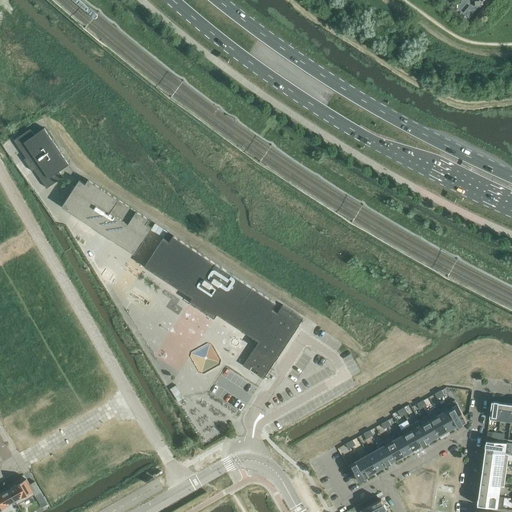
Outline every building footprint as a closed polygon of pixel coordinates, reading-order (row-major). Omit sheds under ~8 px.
[(59,171),(69,164),(44,128),(34,135),(30,129),(14,140),(26,158),(24,159),(33,172),(35,170),(47,188),(63,177),(59,171)] [(79,180),(62,206),(134,254),(151,230),(152,228),(146,224),(149,220),(88,180),(85,184),(79,180)] [(152,228),(151,230),(163,238),(167,232),(155,224),(152,228)] [(163,238),(144,266),(193,298),(190,302),(214,318),(217,314),(259,341),(243,365),(249,370),(251,367),(259,372),(257,375),(263,379),(303,318),(283,305),(277,313),(272,309),(276,303),(238,278),(173,236),(169,242),(163,238)] [(455,400),(445,405),(457,426),(467,421),(455,400)] [(503,402),(502,402),(491,401),(489,418),(500,420),(503,402)] [(511,411),(511,403),(503,402),(500,420),(511,421),(511,411)] [(445,405),(437,410),(448,431),(457,426),(445,405)] [(437,410),(428,415),(439,436),(448,431),(437,410)] [(428,415),(419,420),(430,441),(439,436),(428,415)] [(419,420),(410,425),(421,446),(430,441),(419,420)] [(410,425),(401,430),(403,434),(413,451),(421,446),(410,425)] [(395,439),(394,439),(404,456),(413,451),(403,434),(395,439)] [(393,435),(383,440),(385,444),(386,444),(395,461),(404,456),(394,439),(395,439),(393,435)] [(486,440),(484,451),(509,455),(509,454),(505,454),(506,443),(486,440)] [(385,444),(377,449),(386,466),(395,461),(386,444),(385,444)] [(368,454),(377,471),(386,466),(377,449),(368,454)] [(366,450),(356,455),(359,460),(359,459),(368,476),(368,475),(377,471),(368,454),(366,450)] [(484,451),(483,462),(507,465),(509,455),(484,451)] [(359,460),(350,465),(359,481),(369,476),(368,475),(368,476),(359,459),(359,460)] [(483,462),(481,473),(506,476),(507,465),(483,462)] [(481,473),(480,483),(504,487),(506,476),(481,473)] [(26,479),(9,489),(17,504),(34,495),(35,496),(41,493),(34,481),(29,484),(26,479)] [(480,483),(478,494),(499,497),(500,487),(504,487),(480,483)] [(0,511),(0,508),(6,505),(14,501),(17,505),(17,504),(9,489),(0,494),(0,511)] [(499,497),(478,494),(477,505),(497,508),(499,497)] [(381,499),(360,511),(380,511),(386,509),(381,499)]
